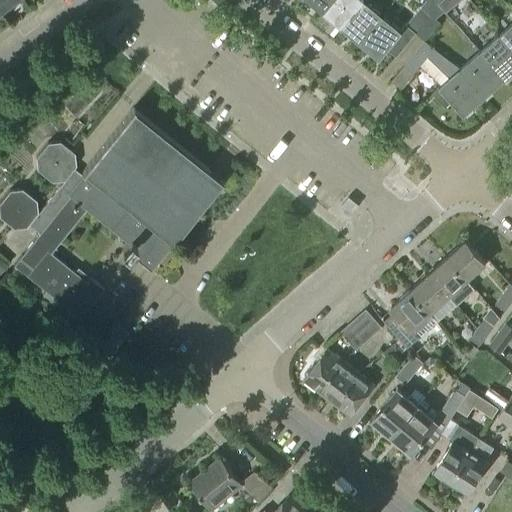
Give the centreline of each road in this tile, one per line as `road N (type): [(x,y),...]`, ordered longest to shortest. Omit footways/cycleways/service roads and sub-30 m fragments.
road 1 (residential): [(243,375),(460,177)]
road 2 (residential): [(460,177),(250,0)]
road 3 (residential): [(76,511),(243,375)]
road 4 (residential): [(403,511),(243,375)]
